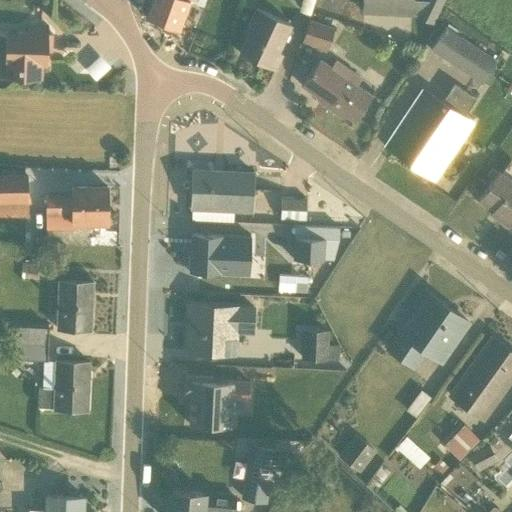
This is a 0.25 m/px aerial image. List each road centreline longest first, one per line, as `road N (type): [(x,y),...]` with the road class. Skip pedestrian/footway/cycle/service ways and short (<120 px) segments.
road 1 (unclassified): [(150,79),(129,511)]
road 2 (residential): [(150,79),(200,83),(238,102),(511,295)]
road 3 (track): [(0,435),(129,480)]
